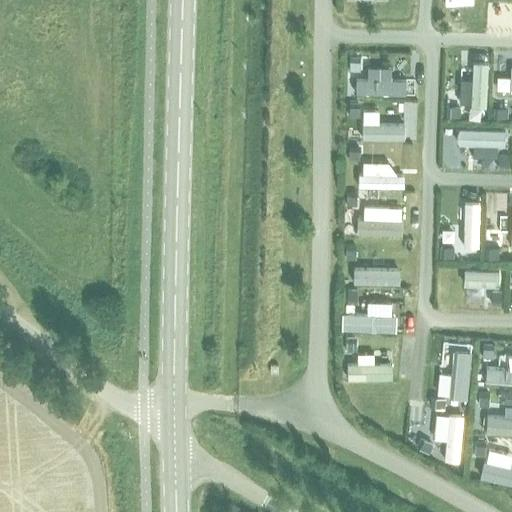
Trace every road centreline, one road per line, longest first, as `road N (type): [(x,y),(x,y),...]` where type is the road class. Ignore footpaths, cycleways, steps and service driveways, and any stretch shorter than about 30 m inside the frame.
road 1 (tertiary): [(174,439),(184,0)]
road 2 (unclassified): [(174,439),(0,313)]
road 3 (unclassified): [(285,511),(190,458),(174,439)]
